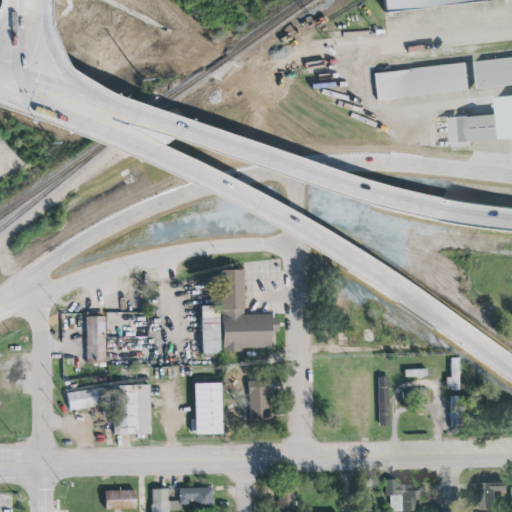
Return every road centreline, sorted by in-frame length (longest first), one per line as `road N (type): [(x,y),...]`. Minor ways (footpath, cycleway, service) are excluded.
road 1 (secondary): [(511,177),(395,163),(267,168),(139,211),(0,293)]
road 2 (primary): [(511,221),(375,194),(242,147),(2,80)]
road 3 (primary): [(2,80),(21,96),(253,200),(372,272)]
road 4 (secondary): [(2,308),(79,275),(160,254),(296,244)]
road 5 (secondary): [(0,464),(303,456)]
road 6 (tertiary): [(45,511),(38,292)]
road 7 (residential): [(303,456),(296,244)]
road 8 (secondary): [(303,456),(347,463),(511,459)]
road 9 (primary): [(372,272),(511,370)]
road 10 (residential): [(383,45),(511,28)]
